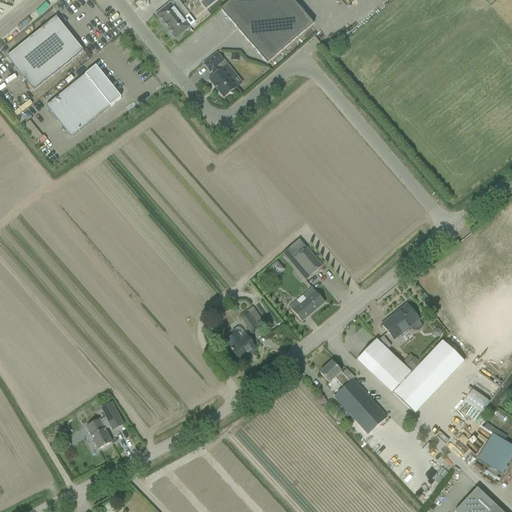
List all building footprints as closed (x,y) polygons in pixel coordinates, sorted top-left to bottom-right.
[(313,25),(290,0),(232,0),(220,11),(267,65),(313,25)] [(175,39),(183,33),(189,28),(170,5),(156,16),(175,39)] [(33,92),(82,52),(55,19),(6,58),(33,92)] [(228,77),(233,73),(223,61),(222,62),(216,54),(203,65),(210,73),(211,72),(214,76),(208,81),(223,99),(229,94),(232,95),(235,93),(235,90),(237,88),(228,77)] [(71,139),(120,99),(95,68),(45,107),(71,139)] [(2,97),(0,99),(0,100),(19,121),(35,106),(32,103),(19,115),(2,97)] [(35,123),(26,128),(36,146),(45,141),(35,123)] [(321,267),(306,249),(289,263),(305,281),(321,267)] [(282,268),(276,275),(281,280),(287,273),(282,268)] [(312,289),(289,308),(301,323),(324,304),(312,289)] [(421,326),(420,324),(417,320),(413,315),(407,307),(395,317),(393,316),(388,320),(381,326),(393,341),(411,327),(413,330),(415,331),(417,330),(420,328),(421,326)] [(250,334),(258,328),(248,315),(241,320),(250,334)] [(245,337),(240,330),(239,329),(237,329),(232,332),(231,334),(231,336),(232,338),(225,343),(237,360),(248,353),(249,355),(255,350),(249,342),(245,337)] [(464,363),(442,342),(419,366),(410,376),(404,370),(375,343),(357,362),(414,415),(464,363)] [(413,360),(404,370),(410,376),(419,366),(413,360)] [(333,398),(340,406),(366,436),(386,419),(352,381),(349,384),(331,363),(319,374),(329,384),(334,379),(343,389),(333,398)] [(487,416),(495,404),(477,392),(469,404),(487,416)] [(111,444),(104,431),(110,428),(112,432),(123,426),(111,404),(101,410),(105,418),(100,421),(99,421),(86,428),(88,432),(97,451),(111,444)] [(83,427),(68,433),(72,445),(88,440),(83,427)] [(64,434),(57,437),(60,443),(67,440),(64,434)] [(511,448),(491,436),(476,460),(502,475),(511,458),(511,448)] [(500,511),(476,489),(454,511),(500,511)]
